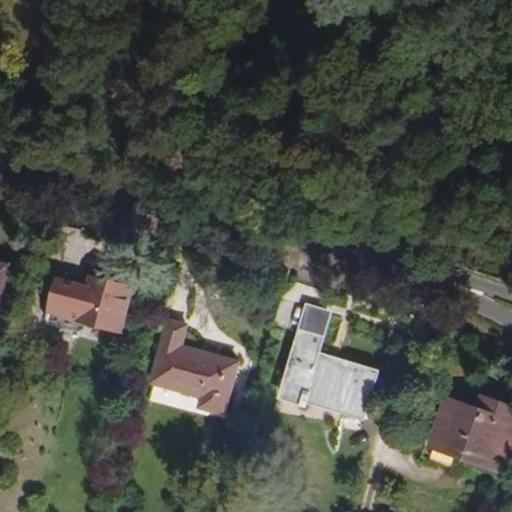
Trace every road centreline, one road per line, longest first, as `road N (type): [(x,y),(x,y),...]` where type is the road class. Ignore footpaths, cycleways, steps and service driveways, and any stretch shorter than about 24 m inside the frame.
road 1 (tertiary): [(0,181),(280,237),(395,269),(511,319)]
road 2 (unknown): [(431,285),(366,511)]
